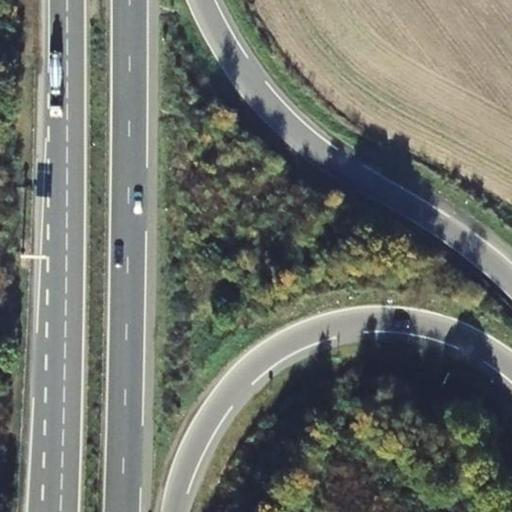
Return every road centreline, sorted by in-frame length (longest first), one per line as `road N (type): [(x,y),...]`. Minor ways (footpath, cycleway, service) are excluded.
road 1 (trunk): [(121,511),(128,0)]
road 2 (trunk): [(66,0),(61,511)]
road 3 (trunk): [(171,511),(207,418),(267,354),(302,334),(343,322),(419,323),(511,369)]
road 4 (trunk): [(511,280),(450,227),(321,150),(254,91),(202,0)]
